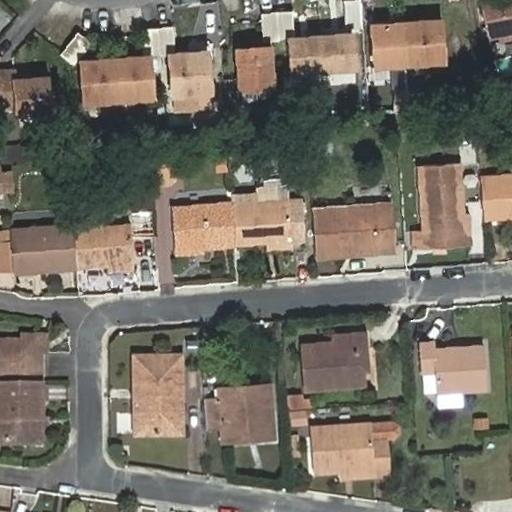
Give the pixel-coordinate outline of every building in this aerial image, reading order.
[(375,24),(379,24),(376,0),(344,0),(347,27),(375,24)] [(496,32),(511,28),(511,0),(482,0),(490,34),(496,32)] [(263,41),(290,38),(295,37),(293,16),(292,10),(261,13),(263,41)] [(405,21),(379,24),(375,24),(379,63),(394,62),(408,60),(426,58),(444,57),(442,18),(405,21)] [(141,29),(143,56),(148,56),(160,55),(171,54),(174,53),(172,26),(141,29)] [(511,34),(511,28),(496,32),(498,38),(511,34)] [(77,32),(60,54),(65,58),(72,64),(90,42),(77,32)] [(295,37),(290,38),(293,72),(309,71),(323,69),(340,67),(354,66),(351,32),(295,37)] [(238,48),(240,75),(241,85),(255,84),(272,82),(268,46),(238,48)] [(201,50),(174,53),(171,54),(174,92),(197,89),(211,88),(210,77),(207,50),(201,50)] [(148,56),(143,56),(118,59),(82,63),(84,101),(103,99),(121,97),(135,96),(152,95),(148,56)] [(427,72),(426,58),(408,60),(409,74),(427,72)] [(408,60),(394,62),(396,75),(409,74),(408,60)] [(341,81),(340,67),(323,69),(325,83),(341,81)] [(323,69),(309,71),(310,84),(325,83),(323,69)] [(1,71),(3,108),(18,108),(18,114),(50,111),(47,78),(16,81),(15,70),(1,71)] [(241,85),(240,75),(225,76),(227,99),(242,98),(241,85)] [(227,99),(225,76),(210,77),(211,88),(211,101),(227,99)] [(255,84),(241,85),(242,98),(256,96),(255,84)] [(211,88),(197,89),(199,102),(211,101),(211,88)] [(136,108),(135,96),(121,97),(122,109),(136,108)] [(121,97),(103,99),(104,111),(122,109),(121,97)] [(172,179),(170,157),(147,158),(150,185),(168,183),(172,179)] [(418,165),(423,229),(424,248),(462,245),(457,178),(452,179),(450,162),(418,165)] [(0,192),(10,193),(10,168),(0,167),(0,192)] [(511,215),(511,175),(480,178),(483,218),(511,215)] [(253,194),(231,196),(232,202),(235,245),(263,243),(289,240),(302,239),(298,200),(285,201),(283,185),(252,188),(253,194)] [(235,245),(232,202),(173,207),(176,249),(235,245)] [(351,254),(395,250),(391,205),(312,211),(315,248),(350,246),(351,254)] [(73,228),(76,268),(104,265),(132,263),(133,272),(157,270),(154,236),(131,239),(129,224),(73,228)] [(73,228),(72,225),(9,230),(12,273),(76,268),(73,228)] [(424,248),(423,229),(413,230),(415,249),(424,248)] [(290,249),(289,240),(263,243),(264,251),(290,249)] [(316,257),(351,254),(350,246),(315,248),(316,257)] [(132,263),(104,265),(105,274),(133,272),(132,263)] [(359,349),(365,348),(363,333),(333,335),(334,343),(302,346),(305,389),(361,385),(360,371),(359,349)] [(39,352),(39,336),(20,337),(21,342),(0,342),(0,441),(41,441),(40,425),(40,415),(40,400),(40,389),(39,352)] [(435,341),(419,342),(421,371),(437,370),(439,390),(485,387),(482,346),(435,349),(435,341)] [(145,393),(146,433),(182,433),(182,358),(135,358),(135,393),(145,393)] [(205,401),(207,430),(222,429),(222,435),(257,433),(257,440),(274,439),(270,385),(219,388),(220,400),(205,401)] [(135,433),(146,433),(145,393),(135,393),(135,433)] [(284,395),(286,425),(307,424),(305,394),(284,395)] [(370,467),(371,473),(390,471),(387,435),(369,436),(368,425),(307,430),(311,472),(339,470),(370,467)] [(223,443),(257,440),(257,433),(222,435),(223,443)] [(339,476),(371,473),(370,467),(339,470),(339,476)]
